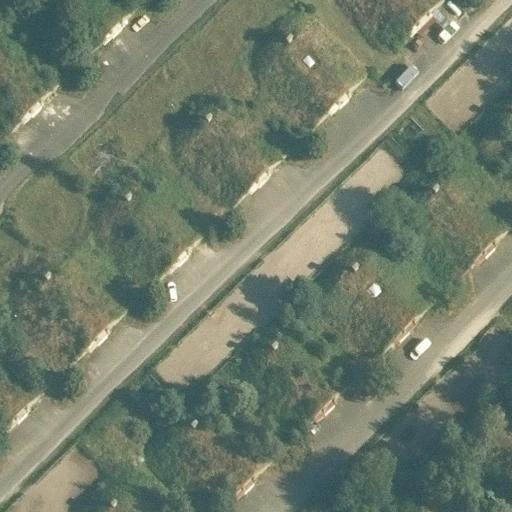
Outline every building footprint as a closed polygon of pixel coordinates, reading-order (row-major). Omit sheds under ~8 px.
[(125,22),(103,0),(60,0),(103,43),(125,22)] [(432,14),(418,0),(375,0),(410,36),(432,14)] [(352,93),(300,40),(278,61),(330,114),(352,93)] [(45,101),(0,54),(0,98),(23,122),(45,101)] [(359,64),(347,67),(352,82),(363,79),(359,64)] [(271,172),(219,119),(198,140),(250,193),(271,172)] [(498,242),(446,189),(424,210),(476,264),(498,242)] [(139,197),(117,218),(169,271),(191,250),(139,197)] [(366,268),(344,289),(396,342),(418,321),(366,268)] [(111,329),(59,276),(37,297),(89,350),(111,329)] [(337,399),(285,346),(264,368),(316,421),(337,399)] [(0,376),(0,420),(9,429),(30,407),(0,376)] [(511,417),(491,438),(511,458),(511,417)] [(258,477),(206,424),(184,446),(236,499),(258,477)] [(446,511),(431,496),(415,511),(446,511)]
